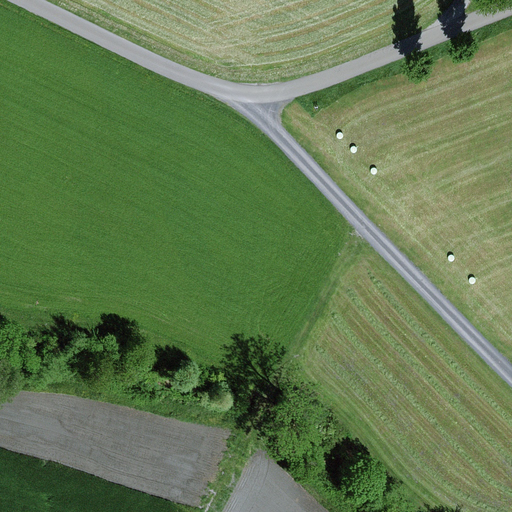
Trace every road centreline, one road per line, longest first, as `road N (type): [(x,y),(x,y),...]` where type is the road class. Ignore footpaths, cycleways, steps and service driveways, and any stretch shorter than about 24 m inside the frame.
road 1 (unclassified): [(511,9),(317,82),(257,91),(171,66),(27,0)]
road 2 (track): [(257,91),(269,122),(511,377)]
